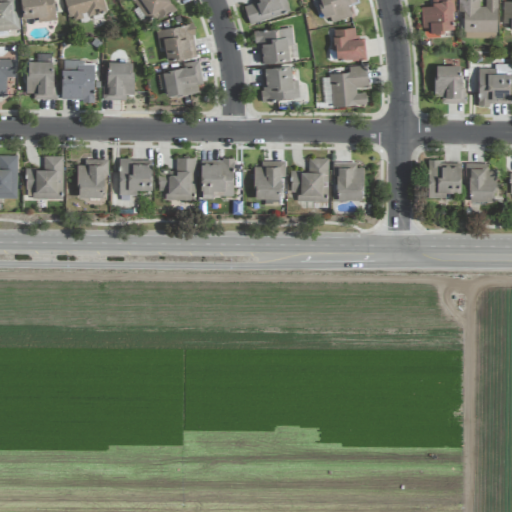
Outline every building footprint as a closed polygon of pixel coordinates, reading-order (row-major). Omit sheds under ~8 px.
[(0,0),(0,31),(20,29),(15,0),(0,0)] [(55,20),(53,0),(20,0),(22,19),(37,18),(37,22),(55,20)] [(104,12),(101,0),(63,0),(69,21),(104,12)] [(133,0),(145,20),(156,13),(160,18),(175,9),(168,0),(133,0)] [(289,12),(285,0),(253,0),(254,2),(243,6),(249,25),(289,12)] [(318,0),(323,17),(329,15),(331,22),(351,17),(348,4),(356,2),(354,0),(318,0)] [(451,0),(431,0),(431,6),(420,7),(421,32),(453,31),(451,0)] [(478,0),(457,0),(458,13),(460,13),(460,38),(496,38),(495,0),(484,0),(485,6),(479,6),(478,0)] [(511,1),(503,1),(502,28),(511,28),(511,1)] [(155,30),(158,49),(164,48),(166,61),(197,56),(190,24),(155,30)] [(254,31),(258,64),(297,59),(296,44),(292,45),(290,27),(254,31)] [(332,61),(364,59),(363,37),(355,37),(354,28),(331,29),(332,61)] [(13,60),(0,59),(0,97),(5,98),(6,77),(13,77),(13,60)] [(53,100),(54,62),(26,61),(26,88),(33,88),(33,99),(53,100)] [(94,61),(61,61),(61,100),(93,101),(94,61)] [(101,100),(125,100),(125,95),(133,94),(132,62),(106,63),(106,84),(101,84),(101,100)] [(198,65),(162,69),(165,97),(201,93),(198,65)] [(461,66),(435,65),(434,92),(441,92),(440,103),(464,103),(465,87),(461,87),(461,66)] [(259,68),(262,101),(295,98),(293,66),(259,68)] [(329,74),(331,107),(367,105),(366,92),(356,93),(356,87),(367,87),(366,66),(346,67),(346,73),(329,74)] [(510,73),(497,73),(497,69),(478,68),(477,105),(510,105),(510,73)] [(17,156),(0,155),(0,198),(16,199),(17,156)] [(25,169),(25,198),(62,199),(62,156),(43,156),(43,169),(25,169)] [(195,158),(175,158),(175,171),(158,170),(158,191),(165,191),(165,200),(194,201),(195,158)] [(233,158),(221,158),(220,161),(200,161),(200,199),(213,199),(213,196),(232,196),(233,158)] [(296,201),(326,202),(327,159),(308,158),(307,171),(289,171),(289,192),(296,192),(296,201)] [(151,160),(119,160),(118,195),(136,195),(136,190),(151,190),(151,160)] [(77,198),(104,197),(104,161),(77,161),(77,198)] [(260,167),(253,167),(253,199),(281,199),(282,161),(260,161),(260,167)] [(363,168),(356,168),(356,162),(334,162),(333,200),(363,200),(363,168)] [(426,198),(445,198),(445,193),(460,193),(460,162),(427,162),(426,198)] [(488,164),(468,163),(467,201),(495,202),(495,169),(488,169),(488,164)]
